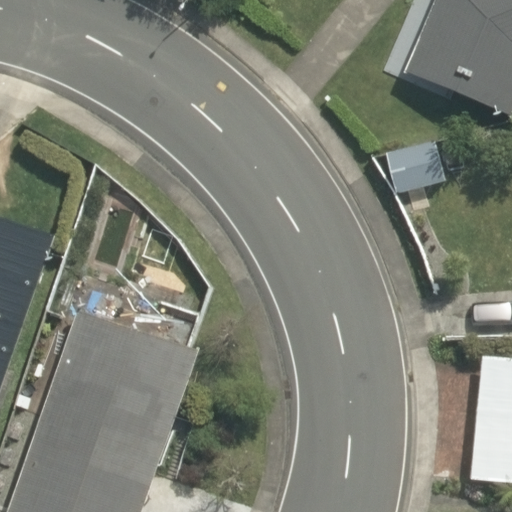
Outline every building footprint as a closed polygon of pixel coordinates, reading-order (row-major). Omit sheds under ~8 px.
[(511,0),(435,0),(409,70),(509,106),(511,96),(511,0)] [(395,190),(444,173),(430,133),(381,151),(395,190)] [(0,391),(58,230),(0,209),(0,391)] [(0,511),(136,511),(192,339),(66,299),(0,505),(0,511)] [(511,348),(479,346),(468,481),(511,484),(511,348)]
